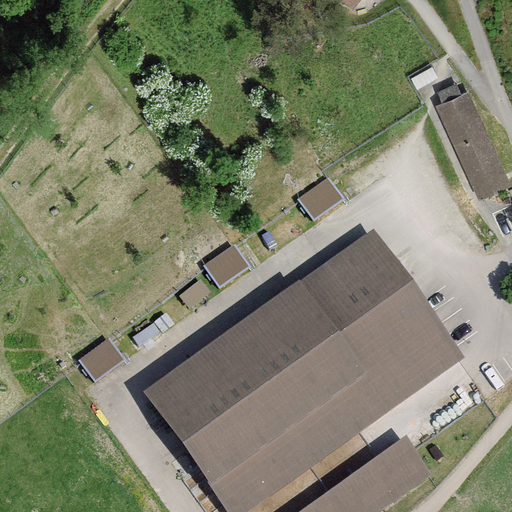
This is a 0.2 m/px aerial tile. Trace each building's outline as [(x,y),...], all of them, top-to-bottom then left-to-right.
[(511,185),(511,178),(472,92),(465,95),(460,85),(444,92),(448,103),(441,106),(484,198),(511,185)] [(344,204),(329,184),(299,204),(314,225),(344,204)] [(256,511),(463,363),(377,244),(152,407),(227,511),(256,511)] [(248,271),(233,250),(204,271),(219,292),(248,271)] [(125,366),(110,345),(80,366),(96,387),(125,366)] [(385,511),(431,479),(409,449),(321,511),(385,511)]
